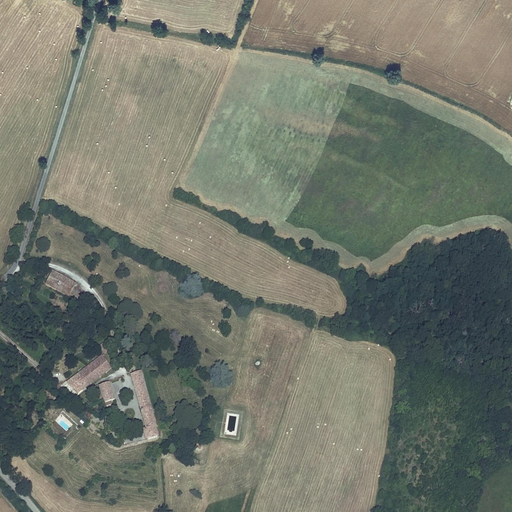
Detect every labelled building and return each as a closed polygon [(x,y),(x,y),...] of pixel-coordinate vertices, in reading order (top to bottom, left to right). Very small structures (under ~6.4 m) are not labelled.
[(76,282),(52,269),(46,281),(70,293),(76,282)] [(101,346),(105,353),(110,349),(107,341),(101,346)] [(111,367),(102,355),(65,382),(77,393),(111,367)] [(156,426),(141,370),(130,373),(145,427),(142,428),(145,439),(158,435),(155,426),(156,426)] [(114,398),(109,382),(98,385),(105,406),(112,404),(110,400),(114,398)]
